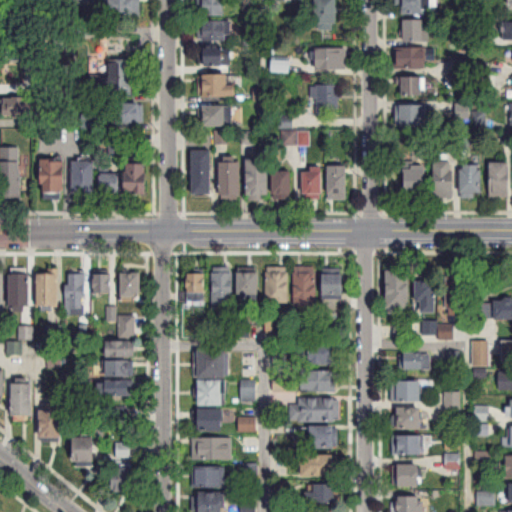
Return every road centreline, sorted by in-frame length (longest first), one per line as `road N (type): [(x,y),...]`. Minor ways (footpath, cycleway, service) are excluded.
road 1 (residential): [(168,0),(165,511)]
road 2 (residential): [(369,0),(366,511)]
road 3 (secondary): [(0,233),(511,233)]
